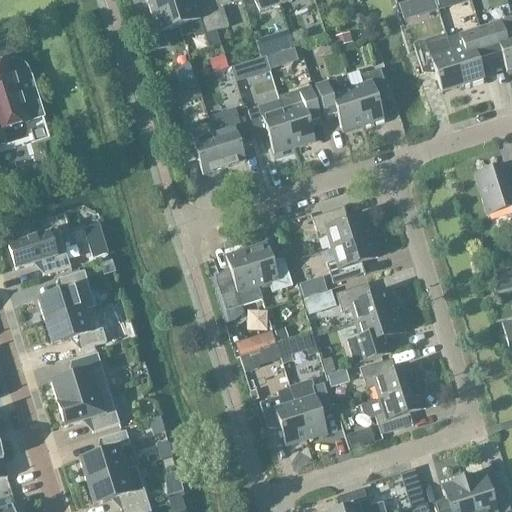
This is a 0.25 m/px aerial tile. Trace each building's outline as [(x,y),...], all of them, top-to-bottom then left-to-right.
[(168,31),(178,28),(168,0),(145,0),(154,25),(142,29),(150,53),(162,49),(169,46),(168,31)] [(203,36),(215,32),(208,8),(196,12),(192,0),(168,0),(178,28),(179,28),(181,38),(193,34),(195,39),(203,37),(203,36)] [(208,8),(215,32),(228,28),(221,8),(242,2),(241,0),(217,0),(219,4),(208,8)] [(263,0),(267,10),(279,6),(277,0),(241,0),(242,2),(247,0),(263,0)] [(478,29),(486,52),(497,49),(505,74),(511,71),(511,31),(503,35),(499,23),(478,29)] [(474,56),(486,52),(478,29),(446,39),(450,51),(446,53),(457,89),(482,81),(474,56)] [(440,95),(457,89),(446,53),(429,58),(424,42),(412,46),(421,74),(432,70),(440,95)] [(11,62),(11,61),(0,63),(0,148),(7,146),(3,131),(43,118),(31,78),(30,78),(28,70),(26,67),(23,64),(19,62),(15,61),(11,62)] [(350,90),(362,127),(383,121),(375,98),(386,94),(386,96),(387,95),(379,70),(359,77),(361,86),(350,90)] [(341,134),(362,127),(350,90),(339,93),(334,80),(314,87),(323,116),(324,115),(323,114),(334,111),(341,134)] [(299,92),(277,99),(279,103),(293,149),(314,143),(307,120),(318,116),(318,117),(319,117),(311,92),(300,96),(299,92)] [(273,156),(293,149),(279,103),(267,106),(247,113),(254,138),(255,137),(255,136),(265,133),(273,156)] [(212,136),(223,170),(244,163),(239,147),(251,143),(243,119),(231,123),(233,130),(212,136)] [(202,176),(223,170),(212,136),(192,142),(190,136),(177,140),(185,164),(197,161),(202,176)] [(473,176),(486,216),(511,208),(511,189),(505,166),(473,176)] [(41,170),(14,179),(19,192),(46,183),(41,170)] [(330,250),(371,237),(364,215),(338,223),(335,212),(311,220),(317,240),(326,237),(330,250)] [(58,232),(8,248),(15,271),(39,264),(43,277),(69,269),(58,232)] [(377,259),(371,237),(330,250),(334,262),(325,265),(332,286),(356,278),(352,267),(377,259)] [(245,251),(257,288),(268,285),(271,294),(291,287),(283,262),(283,263),(283,264),(272,267),(265,244),(245,251)] [(261,301),(257,288),(245,251),(242,252),(240,248),(223,253),(225,257),(224,257),(231,281),(217,285),(216,283),(215,283),(224,313),(261,301)] [(44,324),(94,308),(83,273),(57,281),(61,294),(37,301),(44,324)] [(350,312),(354,325),(394,313),(387,291),(362,299),(359,288),(335,295),(341,315),(350,312)] [(94,309),(94,308),(44,324),(51,347),(75,339),(79,352),(105,344),(101,331),(90,334),(83,313),(94,309)] [(394,313),(354,325),(358,338),(346,342),(354,368),(392,356),(386,339),(401,334),(394,313)] [(511,321),(500,325),(510,356),(511,355),(511,321)] [(331,343),(345,342),(345,327),(330,328),(331,343)] [(256,334),(236,338),(239,352),(259,348),(256,334)] [(275,357),(271,345),(253,350),(258,363),(275,357)] [(50,384),(57,407),(107,391),(96,355),(70,363),(74,377),(50,384)] [(378,401),(418,388),(411,366),(386,374),(383,363),(358,370),(365,391),(374,388),(378,401)] [(347,370),(328,376),(332,389),(351,383),(347,370)] [(293,404),(305,441),(326,435),(318,412),(329,408),(330,409),(322,384),(312,387),(311,381),(289,388),(294,403),(293,404)] [(425,410),(418,388),(378,401),(359,407),(363,417),(370,420),(374,419),(379,437),(403,429),(400,417),(425,410)] [(107,391),(57,407),(64,429),(88,422),(92,435),(118,427),(107,391)] [(285,448),(305,441),(293,404),(282,407),(279,398),(258,405),(266,430),(267,429),(267,428),(277,425),(285,448)] [(78,462),(85,485),(125,472),(118,450),(129,446),(124,433),(98,441),(102,454),(78,462)] [(125,472),(85,485),(92,507),(116,499),(120,511),(121,511),(147,504),(143,491),(132,494),(125,472)] [(461,479),(471,511),(508,511),(502,488),(489,492),(484,475),(472,479),(471,476),(461,479)] [(471,511),(461,479),(451,482),(452,485),(440,489),(446,506),(433,510),(433,511),(471,511)] [(382,511),(380,506),(369,509),(363,490),(338,498),(338,499),(339,498),(342,509),(333,511),(382,511)]
